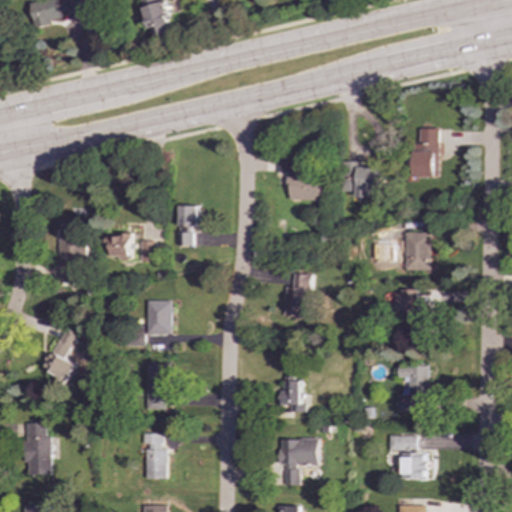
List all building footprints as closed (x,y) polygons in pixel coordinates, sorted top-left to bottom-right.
[(50,0),(31,4),(36,28),(52,25),(52,22),(84,16),(81,0),(50,0)] [(146,7),(153,38),(176,33),(168,2),(146,7)] [(438,177),(439,129),(420,128),(420,143),(415,143),(414,177),(438,177)] [(293,173),(294,159),(277,159),(277,173),(293,173)] [(341,192),(357,192),(358,198),(371,197),(371,190),(384,190),(384,168),(358,168),(358,161),(341,162),(341,192)] [(289,200),(321,201),(321,175),(287,174),(286,192),(289,192),(289,200)] [(198,230),(199,206),(180,206),(179,230),(198,230)] [(80,284),(81,270),(87,270),(88,220),(61,219),(59,284),(80,284)] [(430,232),(405,233),(406,271),(431,270),(430,232)] [(133,233),(108,233),(108,248),(114,248),(114,258),(133,259),(133,233)] [(178,246),(193,246),(193,233),(178,233),(178,246)] [(156,262),(156,240),(141,240),(141,262),(156,262)] [(395,261),(394,243),(377,244),(377,261),(395,261)] [(285,317),(305,317),(306,291),(312,291),(313,274),(294,274),(293,287),(286,287),(285,317)] [(417,310),(417,291),(395,291),(394,313),(403,313),(403,330),(425,330),(425,310),(417,310)] [(174,301),(149,301),(149,335),(173,335),(174,301)] [(80,335),(66,328),(45,369),(69,381),(78,364),(68,359),(80,335)] [(170,364),(150,364),(149,410),(170,410),(170,364)] [(428,412),(429,366),(400,365),(399,378),(410,378),(409,396),(400,395),(399,412),(428,412)] [(302,381),(286,381),(286,391),(282,391),(281,405),(292,405),(292,412),(306,413),(306,405),(302,404),(302,381)] [(28,424),(29,479),(53,479),(52,437),(48,437),(47,423),(28,424)] [(165,434),(146,434),(146,444),(149,444),(148,474),(168,475),(169,449),(165,449),(165,434)] [(390,451),(418,451),(418,436),(390,436),(390,451)] [(321,439),(282,439),(282,465),(287,465),(287,486),(301,486),(301,466),(320,466),(321,439)] [(402,479),(427,480),(428,453),(403,453),(402,479)]
